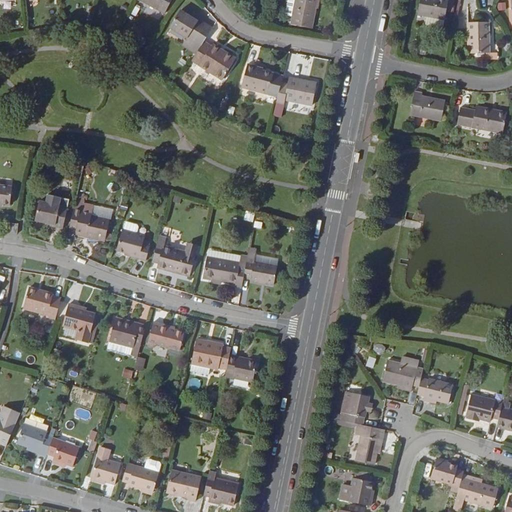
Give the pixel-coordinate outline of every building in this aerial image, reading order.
[(137,0),(165,14),(172,0),(137,0)] [(295,0),(291,25),(312,29),(317,0),(295,0)] [(421,0),(418,15),(427,17),(426,24),(428,26),(442,29),(444,27),(447,12),(454,13),(455,6),(448,5),(449,0),(421,0)] [(191,18),(181,11),(170,28),(188,39),(189,38),(202,46),(204,42),(213,28),(200,20),(198,22),(191,18)] [(490,23),(469,23),(470,54),(490,54),(490,23)] [(212,47),(204,42),(202,46),(192,62),(222,81),(236,59),(213,44),(212,47)] [(257,67),(248,64),(242,88),(278,98),(282,83),(284,76),(263,71),(256,69),(257,67)] [(288,84),(282,83),(278,98),(276,104),(284,106),(285,101),(313,106),(317,83),(289,78),(288,84)] [(423,94),(415,92),(410,115),(442,122),(443,116),(448,117),(449,110),(444,108),(446,101),(423,97),(423,94)] [(476,111),(461,108),(458,125),(503,134),(508,113),(477,107),(476,111)] [(13,188),(0,186),(0,204),(10,206),(13,188)] [(77,197),(74,209),(93,213),(94,210),(83,208),(85,199),(77,197)] [(68,208),(40,201),(35,221),(46,224),(56,226),(55,228),(63,230),(68,208)] [(93,213),(74,209),(69,231),(76,233),(87,235),(86,238),(105,242),(110,221),(92,216),(93,213)] [(252,222),(254,213),(246,211),(244,219),(252,222)] [(17,235),(19,225),(9,223),(7,233),(20,235),(17,235)] [(138,234),(123,230),(117,251),(125,254),(129,255),(129,257),(146,262),(150,246),(144,245),(145,238),(137,236),(138,234)] [(199,244),(188,241),(185,252),(196,255),(199,244)] [(185,252),(157,245),(153,262),(158,264),(157,269),(177,274),(177,272),(190,276),(196,255),(185,252)] [(257,250),(250,248),(248,259),(247,264),(244,279),(251,280),(251,281),(266,284),(274,286),(278,266),(254,262),(257,250)] [(242,256),(208,250),(207,257),(240,263),(241,258),(242,256)] [(242,289),(244,279),(247,264),(248,259),(241,258),(240,263),(207,257),(203,279),(221,282),(236,285),(235,288),(242,289)] [(55,320),(62,299),(53,296),(54,294),(29,288),(24,309),(47,316),(47,318),(55,320)] [(80,307),(69,304),(63,326),(78,330),(75,339),(88,343),(96,315),(87,312),(80,310),(80,307)] [(100,316),(96,315),(88,343),(92,344),(100,316)] [(138,358),(146,329),(123,323),(124,320),(115,318),(109,342),(134,348),(132,356),(138,358)] [(146,329),(146,326),(124,320),(123,323),(146,329)] [(180,351),(185,333),(173,330),(161,327),(161,324),(153,322),(147,346),(155,348),(156,345),(180,351)] [(230,356),(232,348),(224,346),(224,345),(197,339),(192,365),(218,370),(219,369),(227,371),(230,356)] [(134,348),(109,342),(107,350),(132,356),(134,348)] [(374,351),(383,353),(385,346),(376,344),(374,351)] [(258,363),(230,356),(227,371),(226,376),(253,382),(258,363)] [(403,357),(401,364),(418,368),(420,362),(403,357)] [(414,385),(420,387),(422,378),(424,370),(418,368),(401,364),(388,361),(383,382),(413,389),(414,385)] [(131,379),(133,371),(124,369),(123,377),(131,379)] [(429,380),(422,378),(420,387),(418,394),(418,395),(425,397),(424,398),(437,401),(449,404),(454,386),(429,379),(429,380)] [(467,386),(464,385),(457,414),(461,415),(467,386)] [(418,394),(410,392),(408,401),(416,402),(418,395),(418,394)] [(341,418),(347,420),(352,394),(346,393),(341,418)] [(341,418),(341,421),(358,425),(364,426),(366,412),(369,403),(370,397),(352,394),(347,420),(341,418)] [(492,418),(500,420),(504,403),(472,395),(466,418),(480,422),(480,420),(490,422),(492,418)] [(505,398),(504,403),(500,420),(498,427),(505,428),(505,429),(511,431),(511,410),(509,410),(511,404),(509,403),(510,399),(505,398)] [(0,443),(7,446),(21,414),(4,407),(0,416),(0,440),(0,443)] [(26,419),(24,424),(47,432),(49,427),(26,419)] [(46,457),(47,454),(52,441),(53,438),(46,436),(47,432),(24,424),(17,443),(41,451),(40,455),(46,457)] [(381,429),(364,426),(358,425),(356,435),(362,436),(356,461),(375,465),(377,457),(375,456),(379,439),(381,429)] [(59,443),(52,441),(47,454),(54,457),(53,460),(73,467),(80,448),(60,441),(59,443)] [(168,462),(172,446),(166,444),(162,461),(168,462)] [(100,448),(91,478),(106,482),(115,485),(121,465),(107,461),(110,451),(100,448)] [(464,474),(465,471),(457,470),(459,467),(448,464),(437,460),(431,479),(460,488),(463,478),(464,474)] [(146,464),(145,469),(159,473),(161,468),(159,465),(150,462),(146,464)] [(145,469),(127,464),(122,482),(129,484),(129,485),(142,489),(153,492),(159,473),(145,469)] [(216,472),(210,470),(204,495),(210,497),(210,499),(221,502),(234,504),(239,483),(215,478),(216,472)] [(202,478),(171,471),(166,493),(188,498),(187,500),(196,502),(202,478)] [(483,480),(464,474),(463,478),(482,484),(483,480)] [(482,484),(463,478),(460,488),(457,498),(493,509),(499,489),(482,484)] [(352,488),(342,486),(339,499),(369,506),(371,498),(374,483),(354,479),(352,488)]
